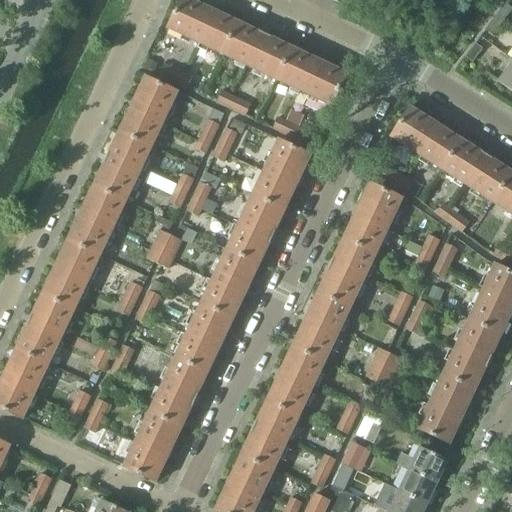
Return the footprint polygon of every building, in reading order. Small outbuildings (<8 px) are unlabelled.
[(222,55),(238,22),(191,0),(181,0),(167,29),(222,55)] [(496,17),(503,23),(511,11),(511,8),(506,4),(496,17)] [(493,36),(503,23),(496,17),(485,30),(493,36)] [(292,48),(238,22),(222,55),(277,81),(292,48)] [(483,49),(475,44),(466,58),(473,63),(483,49)] [(292,48),(277,81),(331,107),(347,73),(292,48)] [(153,72),(156,64),(144,60),(141,67),(153,72)] [(511,63),(498,82),(511,92),(511,63)] [(166,79),(171,68),(163,65),(159,76),(166,79)] [(173,82),(178,71),(171,68),(166,79),(173,82)] [(180,85),(185,75),(178,71),(173,82),(180,85)] [(193,78),(185,75),(180,85),(188,89),(193,78)] [(119,132),(152,148),(178,94),(145,78),(119,132)] [(224,106),(229,94),(222,91),(216,103),(224,106)] [(231,110),(237,98),(229,94),(224,106),(231,110)] [(238,113),(244,102),(237,98),(231,110),(238,113)] [(251,105),(244,102),(238,113),(246,117),(251,105)] [(442,171),(462,140),(411,108),(391,139),(442,171)] [(281,133),(286,122),(278,118),(273,129),(281,133)] [(217,133),(220,125),(208,120),(205,127),(217,133)] [(244,125),(232,120),(228,129),(238,134),(240,135),(244,125)] [(288,136),(293,125),(286,122),(281,133),(288,136)] [(295,139),(300,128),(293,125),(288,136),(295,139)] [(213,140),(217,133),(205,127),(201,135),(213,140)] [(235,141),(238,134),(226,128),(223,136),(235,141)] [(302,143),(307,132),(300,128),(295,139),(302,143)] [(119,132),(93,187),(126,203),(152,148),(119,132)] [(210,148),(213,140),(201,135),(198,142),(210,148)] [(231,149),(235,141),(223,136),(219,143),(231,149)] [(252,195),(285,211),(311,156),(278,140),(252,195)] [(511,172),(462,140),(442,171),(493,204),(511,173),(511,172)] [(206,155),(210,148),(198,142),(194,149),(206,155)] [(228,156),(231,149),(219,143),(215,151),(228,156)] [(224,164),(228,156),(215,151),(212,158),(224,164)] [(212,162),(207,174),(218,179),(224,168),(212,162)] [(388,184),(393,173),(386,169),(380,180),(388,184)] [(206,173),(201,183),(213,188),(216,190),(220,181),(218,179),(207,174),(206,173)] [(395,187),(400,176),(393,173),(388,184),(395,187)] [(511,173),(493,204),(511,216),(511,173)] [(191,187),(194,180),(182,174),(179,182),(191,187)] [(402,190),(407,179),(400,176),(395,187),(402,190)] [(415,183),(407,179),(402,190),(410,194),(415,183)] [(187,195),(191,187),(179,182),(175,189),(187,195)] [(213,188),(201,183),(198,190),(209,196),(213,188)] [(343,238),(376,254),(402,199),(369,183),(343,238)] [(93,187),(67,241),(100,257),(126,203),(93,187)] [(184,202),(187,195),(175,189),(172,196),(184,202)] [(207,201),(209,196),(198,190),(194,197),(206,203),(207,201)] [(285,211),(252,195),(226,249),(260,265),(285,211)] [(180,209),(184,202),(172,196),(168,204),(180,209)] [(202,211),(206,203),(194,197),(190,205),(202,211)] [(206,203),(202,211),(212,215),(217,206),(207,201),(206,203)] [(443,220),(451,209),(444,204),(437,215),(443,220)] [(199,218),(202,211),(190,205),(187,212),(199,218)] [(450,224),(457,214),(451,209),(443,220),(450,224)] [(456,229),(464,219),(457,214),(450,224),(456,229)] [(169,231),(172,224),(159,218),(156,226),(162,228),(169,231)] [(470,223),(464,219),(456,229),(463,234),(470,223)] [(168,243),(171,236),(160,230),(156,238),(168,243)] [(437,248),(440,240),(428,234),(424,242),(437,248)] [(183,241),(182,241),(171,236),(168,243),(179,249),(183,241)] [(164,251),(168,243),(156,238),(153,245),(164,251)] [(376,254),(343,238),(317,292),(350,308),(376,254)] [(100,257),(67,241),(41,296),(74,311),(100,257)] [(421,249),(422,247),(409,241),(404,250),(417,257),(421,249)] [(433,255),(437,248),(424,242),(421,249),(433,255)] [(176,256),(179,249),(168,243),(164,251),(176,256)] [(455,257),(458,250),(446,244),(443,251),(455,257)] [(161,258),(164,251),(153,245),(149,252),(161,258)] [(501,259),(506,249),(499,245),(494,256),(501,259)] [(226,249),(201,304),(234,320),(260,265),(226,249)] [(430,263),(433,255),(421,249),(417,257),(430,263)] [(508,263),(511,254),(511,251),(506,249),(501,259),(508,263)] [(172,264),(176,256),(164,251),(161,258),(172,264)] [(451,264),(455,257),(443,251),(439,259),(451,264)] [(158,265),(161,258),(149,252),(146,260),(158,265)] [(426,270),(430,263),(417,257),(413,264),(425,270),(426,270)] [(169,271),(172,264),(161,258),(158,265),(169,271)] [(448,271),(451,264),(439,259),(436,266),(448,271)] [(413,264),(411,269),(422,275),(425,270),(413,264)] [(116,265),(113,273),(123,278),(127,270),(116,265)] [(511,273),(494,265),(468,319),(501,335),(511,311),(511,273)] [(444,279),(448,271),(436,266),(433,273),(444,279)] [(155,281),(150,291),(150,292),(159,296),(164,285),(155,282),(155,281)] [(143,288),(142,288),(131,283),(128,290),(140,296),(143,288)] [(136,303),(140,296),(128,290),(124,297),(136,303)] [(158,304),(161,297),(159,296),(150,292),(150,291),(149,291),(146,298),(158,304)] [(350,308),(317,292),(291,347),(325,363),(350,308)] [(413,298),(412,297),(401,292),(398,299),(409,305),(413,298)] [(41,296),(16,350),(48,366),(74,311),(41,296)] [(133,311),(136,303),(124,297),(121,304),(133,311)] [(154,311),(158,304),(146,298),(142,306),(154,311)] [(406,312),(409,305),(398,299),(394,307),(406,312)] [(431,307),(419,301),(416,308),(427,314),(431,307)] [(129,318),(133,311),(121,304),(117,312),(129,318)] [(201,304),(175,358),(208,374),(234,320),(201,304)] [(151,319),(154,311),(142,306),(139,313),(151,319)] [(403,320),(406,312),(394,307),(391,314),(403,320)] [(424,321),(427,314),(416,308),(412,316),(424,321)] [(147,326),(151,319),(139,313),(135,320),(147,326)] [(399,327),(403,320),(391,314),(387,321),(399,327)] [(420,328),(424,321),(412,316),(409,323),(420,328)] [(501,335),(468,319),(442,374),(475,389),(501,335)] [(417,335),(420,328),(409,323),(405,330),(417,335)] [(118,342),(117,342),(105,337),(102,344),(114,350),(118,342)] [(100,348),(80,339),(75,348),(95,357),(98,351),(100,348)] [(111,357),(114,350),(102,344),(98,351),(111,357)] [(135,351),(125,346),(123,345),(120,352),(132,358),(135,351)] [(325,363),(291,347),(265,401),(299,417),(325,363)] [(390,354),(388,353),(378,348),(374,355),(387,361),(390,354)] [(48,366),(16,350),(0,383),(0,409),(22,420),(48,366)] [(107,364),(111,357),(98,351),(95,358),(107,364)] [(128,365),(132,358),(120,352),(116,360),(128,365)] [(402,360),(400,359),(390,354),(387,361),(398,367),(402,360)] [(383,368),(387,361),(374,355),(371,362),(383,368)] [(104,372),(107,364),(95,358),(91,366),(104,372)] [(175,358),(149,413),(182,428),(208,374),(175,358)] [(125,373),(128,365),(116,360),(113,367),(125,373)] [(395,374),(398,367),(387,361),(383,368),(395,374)] [(380,375),(383,368),(371,362),(367,370),(380,375)] [(121,380),(125,373),(113,367),(109,375),(121,380)] [(394,377),(395,374),(383,368),(380,375),(392,381),(394,377)] [(376,383),(380,375),(367,370),(364,377),(376,383)] [(475,389),(442,374),(416,428),(450,444),(475,389)] [(389,387),(392,381),(380,375),(376,383),(388,388),(389,387)] [(87,404),(91,397),(80,392),(76,399),(87,404)] [(385,404),(389,397),(379,393),(376,400),(385,404)] [(84,411),(87,404),(76,399),(73,406),(84,411)] [(105,413),(109,405),(98,400),(94,408),(105,413)] [(299,417),(265,401),(240,455),(273,471),(299,417)] [(362,406),(360,406),(350,401),(346,408),(358,414),(362,406)] [(80,419),(84,411),(73,406),(70,413),(80,419)] [(102,421),(105,413),(94,408),(91,415),(102,421)] [(354,421),(358,414),(346,408),(343,415),(354,421)] [(77,426),(80,419),(70,413),(66,421),(77,426)] [(182,428),(149,413),(123,467),(156,483),(182,428)] [(98,428),(102,421),(91,415),(87,423),(98,428)] [(351,428),(354,421),(343,415),(339,422),(351,428)] [(347,435),(351,428),(339,422),(336,430),(347,435)] [(95,436),(98,428),(87,423),(84,431),(95,436)] [(373,424),(365,440),(373,444),(381,428),(373,424)] [(0,468),(11,447),(0,441),(0,468)] [(396,464),(409,470),(437,483),(447,461),(419,448),(414,460),(401,453),(396,464)] [(367,458),(349,449),(342,465),(360,474),(367,458)] [(253,511),(273,471),(240,455),(214,510),(218,511),(253,511)] [(332,468),(336,460),(324,455),(320,462),(332,468)] [(329,475),(332,468),(320,462),(317,469),(329,475)] [(342,466),(339,473),(349,478),(350,476),(353,470),(342,466)] [(325,482),(329,475),(317,469),(313,477),(325,482)] [(437,483),(409,470),(399,491),(427,504),(437,483)] [(49,486),(52,479),(41,474),(38,481),(49,486)] [(322,490),(325,482),(313,477),(310,484),(322,490)] [(45,494),(49,486),(38,481),(34,488),(45,494)] [(60,481),(50,503),(58,507),(60,508),(71,486),(60,481)] [(342,490),(332,486),(329,494),(338,497),(330,511),(346,511),(351,502),(342,498),(345,492),(342,490)] [(42,501),(45,494),(34,488),(31,496),(42,501)] [(399,491),(388,511),(423,511),(427,504),(399,491)] [(324,511),(329,501),(315,494),(306,511),(324,511)] [(38,508),(42,501),(31,496),(27,503),(38,508)] [(302,503),(298,501),(291,498),(287,505),(298,510),(302,503)] [(127,511),(102,500),(96,511),(127,511)] [(55,511),(58,507),(50,503),(45,511),(55,511)]
